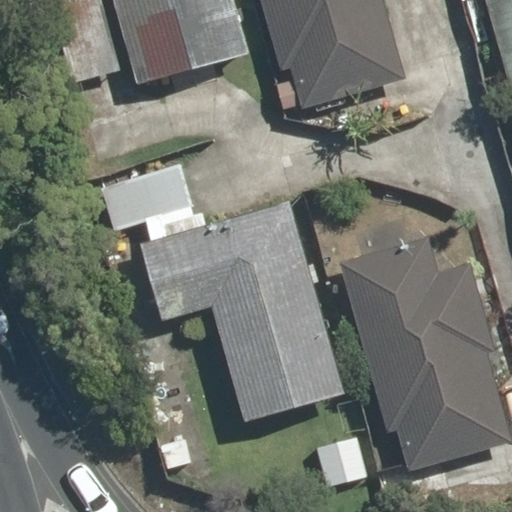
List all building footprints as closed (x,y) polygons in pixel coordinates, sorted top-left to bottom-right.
[(119,74),(99,0),(82,0),(49,9),(69,87),(119,74)] [(234,0),(107,0),(131,91),(250,60),(234,0)] [(254,0),(278,74),(285,72),(298,112),(402,80),(379,6),(392,2),(391,0),(254,0)] [(511,0),(486,0),(511,92),(511,0)] [(118,252),(136,246),(164,327),(207,312),(246,428),(345,394),(281,206),(208,231),(184,159),(96,189),(118,252)] [(451,229),(345,259),(405,474),(511,444),(451,229)] [(360,439),(315,449),(325,494),(370,484),(360,439)]
